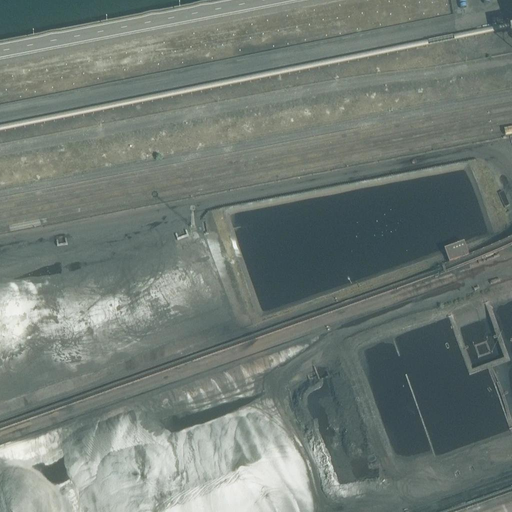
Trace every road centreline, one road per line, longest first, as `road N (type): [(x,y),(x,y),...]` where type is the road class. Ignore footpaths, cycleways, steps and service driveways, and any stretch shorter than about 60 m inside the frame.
road 1 (unknown): [(511,169),(495,149),(444,153),(0,235)]
road 2 (unclassified): [(0,51),(265,0)]
